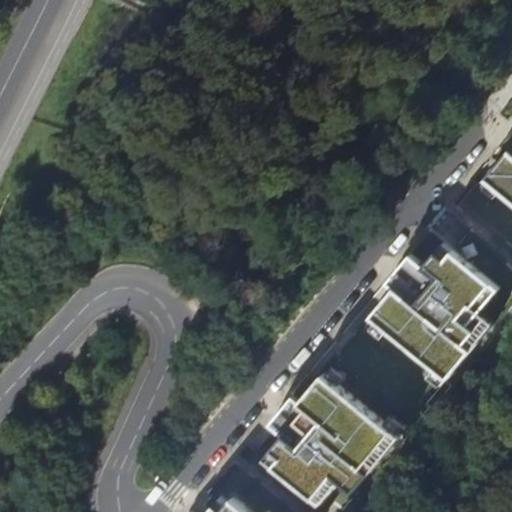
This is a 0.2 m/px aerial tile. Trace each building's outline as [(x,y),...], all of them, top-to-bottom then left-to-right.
[(487,176),(511,196),(511,131),(511,133),(511,146),(511,147),(487,176)] [(455,248),(445,240),(438,249),(448,256),(455,248)] [(397,285),(373,314),(449,378),(496,321),(482,309),(501,287),(455,248),(448,256),(438,249),(426,263),(413,252),(397,271),(404,277),(397,285)] [(397,285),(404,277),(397,271),(390,279),(397,285)] [(340,481),(354,492),(401,436),(325,373),(301,402),(294,410),(287,405),(271,423),(285,435),(273,449),(282,457),(275,465),(322,504),(340,481)] [(301,402),(294,396),(287,405),(294,410),(301,402)] [(275,465),(282,457),(273,449),(266,457),(275,465)] [(229,501),(222,496),(215,503),(222,509),(229,501)] [(215,503),(208,511),(269,511),(268,510),(266,511),(251,511),(233,497),(229,501),(222,509),(215,503)]
